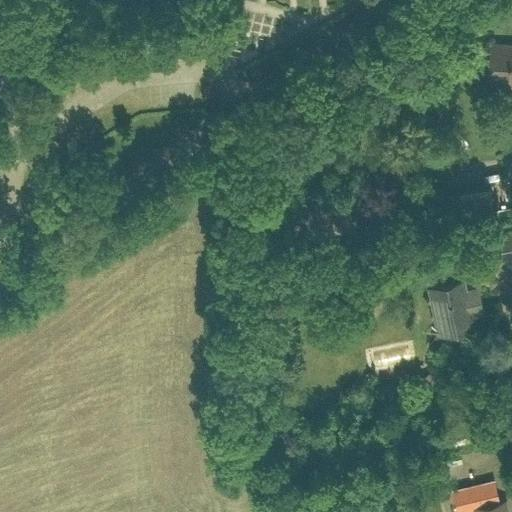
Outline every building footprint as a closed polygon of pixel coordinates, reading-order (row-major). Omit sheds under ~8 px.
[(511,45),(489,44),(488,80),(511,80),(511,45)] [(490,261),(511,256),(511,230),(485,237),(490,261)] [(462,279),(428,287),(438,332),(472,325),(462,279)] [(383,373),(415,372),(414,357),(382,358),(383,373)] [(492,480),(453,489),(458,511),(473,507),(474,511),(507,511),(504,499),(497,501),(492,480)]
